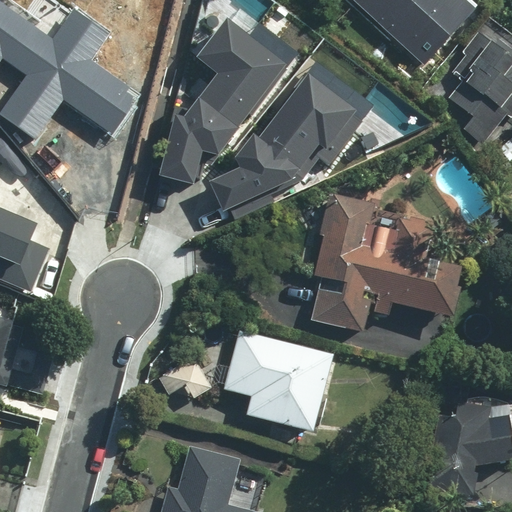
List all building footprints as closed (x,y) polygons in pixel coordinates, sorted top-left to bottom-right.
[(487,2),(484,0),(360,0),(430,63),(487,2)] [(0,61),(3,57),(27,74),(0,111),(0,114),(35,140),(64,99),(113,134),(141,96),(91,60),(111,33),(76,8),(54,39),(0,1),(0,61)] [(228,15),(197,55),(218,72),(192,105),(179,103),(165,170),(195,176),(201,148),(221,152),(301,50),(264,20),(252,34),(228,15)] [(511,34),(509,32),(488,28),(458,70),(468,78),(454,93),(482,113),(470,124),(488,142),(511,112),(511,34)] [(209,180),(222,211),(233,207),(236,215),(278,198),(273,187),(301,176),(318,154),(327,161),(372,103),(318,62),(262,133),(256,128),(235,155),(240,167),(209,180)] [(0,272),(31,285),(48,242),(33,236),(41,218),(0,202),(0,177),(2,173),(0,172),(0,272)] [(336,233),(318,315),(373,327),(381,293),(462,310),(473,260),(433,251),(441,217),(381,204),(382,199),(346,191),(337,189),(328,231),(336,233)] [(0,378),(15,382),(31,326),(23,324),(25,316),(0,309),(0,378)] [(343,347),(246,327),(234,385),(261,391),(257,410),(327,425),(343,347)] [(220,391),(201,357),(164,378),(175,397),(196,385),(204,399),(220,391)] [(511,414),(490,418),(492,407),(459,402),(457,415),(440,413),(428,488),(474,495),(479,465),(511,459),(511,414)] [(0,490),(15,429),(0,425),(0,490)] [(265,511),(267,506),(239,500),(249,453),(195,442),(185,490),(170,487),(164,511),(265,511)]
